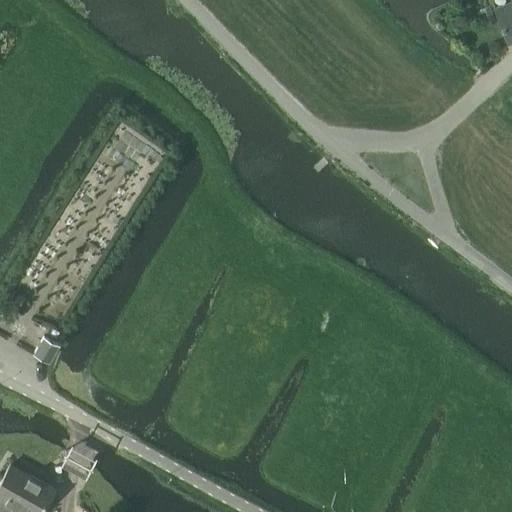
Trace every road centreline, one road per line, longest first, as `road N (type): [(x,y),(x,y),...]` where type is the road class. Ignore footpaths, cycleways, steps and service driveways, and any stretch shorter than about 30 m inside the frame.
road 1 (unclassified): [(511,283),(317,132),(186,0)]
road 2 (unclassified): [(256,511),(0,378)]
road 3 (track): [(317,132),(364,142),(419,140),(454,121),(511,64)]
